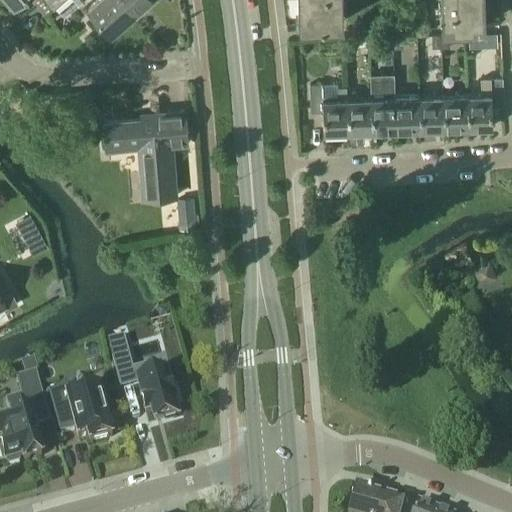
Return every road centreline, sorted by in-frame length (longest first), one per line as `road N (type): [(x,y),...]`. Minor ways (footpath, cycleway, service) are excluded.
road 1 (tertiary): [(258,250),(233,0)]
road 2 (unclassified): [(291,460),(358,452),(409,461),(511,504)]
road 3 (tertiary): [(258,250),(247,334),(257,466)]
road 4 (tertiary): [(291,460),(283,358),(258,250)]
road 5 (residential): [(180,72),(47,80),(20,71),(0,48)]
road 6 (residential): [(511,158),(321,172)]
road 7 (unclassified): [(80,511),(257,466)]
